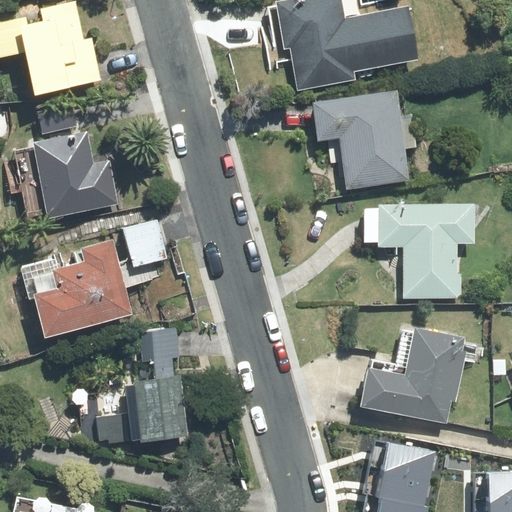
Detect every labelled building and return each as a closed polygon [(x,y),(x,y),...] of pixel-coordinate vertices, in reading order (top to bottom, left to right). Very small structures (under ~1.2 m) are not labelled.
[(331,0),(303,0),(271,6),(288,91),(346,79),(345,73),(411,60),(400,8),(336,21),(331,0)] [(18,25),(0,28),(0,55),(16,52),(26,97),(95,82),(87,45),(76,48),(68,14),(40,20),(41,27),(20,32),(18,25)] [(399,181),(385,96),(309,109),(315,142),(335,139),(344,190),(399,181)] [(33,113),(38,134),(72,128),(68,106),(33,113)] [(80,142),(31,151),(45,219),(109,207),(102,169),(86,172),(80,142)] [(464,209),(375,210),(375,247),(402,247),(403,298),(447,298),(447,243),(464,243),(464,209)] [(161,260),(152,223),(118,231),(126,268),(161,260)] [(120,315),(102,249),(77,256),(80,267),(47,276),(52,294),(28,301),(37,337),(120,315)] [(131,417),(96,422),(99,446),(180,435),(169,357),(174,356),(171,332),(136,337),(139,361),(150,359),(153,383),(127,387),(131,417)] [(439,420),(453,350),(408,341),(399,385),(363,377),(358,403),(439,420)] [(430,443),(381,435),(376,462),(425,470),(430,443)] [(425,470),(376,462),(372,491),(376,491),(421,499),(425,470)] [(511,464),(481,465),(482,493),(511,492),(511,464)] [(421,499),(376,491),(372,511),(422,511),(425,499),(421,499)] [(511,511),(511,492),(482,493),(482,511),(511,511)]
